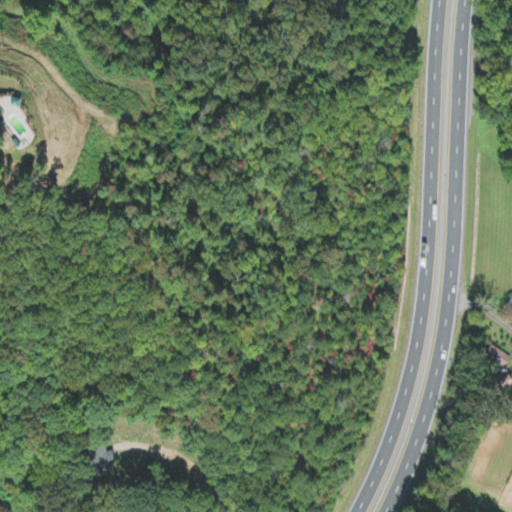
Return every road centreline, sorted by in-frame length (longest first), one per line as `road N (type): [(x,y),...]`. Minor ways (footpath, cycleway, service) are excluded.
road 1 (trunk): [(382,511),(425,418),(446,331),(462,0)]
road 2 (trunk): [(436,0),(429,234),(413,361),(398,422),(357,511)]
